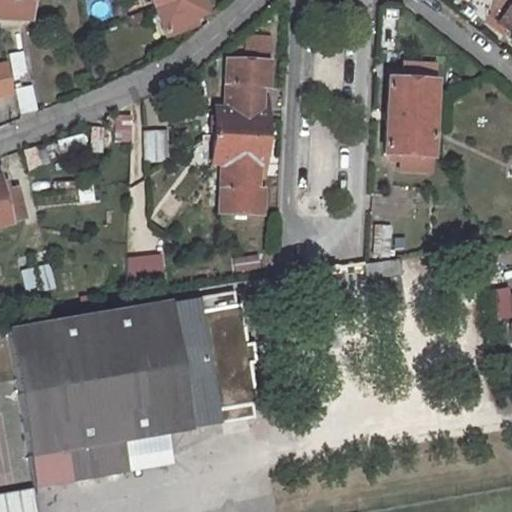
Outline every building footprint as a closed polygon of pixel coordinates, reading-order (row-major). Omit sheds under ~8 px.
[(0,0),(0,19),(27,21),(28,0),(0,0)] [(163,35),(190,25),(188,19),(202,13),(196,0),(168,0),(151,6),(163,35)] [(511,39),(510,42),(511,43),(511,6),(497,27),(511,37),(511,39)] [(267,39),(243,38),(242,53),(267,53),(267,39)] [(0,62),(0,95),(12,93),(5,61),(0,62)] [(219,163),(217,212),(259,214),(260,190),(255,189),(256,177),(261,178),(264,100),(259,99),(260,88),(265,88),(266,63),(224,61),(222,111),(211,110),(209,163),(219,163)] [(402,79),(386,78),(383,154),(399,155),(398,170),(429,172),(434,65),(403,63),(402,79)] [(19,113),(34,110),(28,85),(13,88),(19,113)] [(128,118),(112,117),(111,142),(127,142),(128,118)] [(0,224),(23,219),(15,186),(0,189),(0,224)] [(127,258),(126,288),(165,285),(161,259),(127,258)] [(364,280),(399,275),(397,260),(363,265),(364,280)] [(495,321),(508,319),(511,343),(511,299),(507,301),(505,290),(490,292),(495,321)] [(235,306),(233,292),(6,331),(28,457),(96,445),(98,457),(125,453),(123,440),(254,416),(252,404),(257,403),(250,365),(255,364),(252,344),(246,345),(240,304),(235,306)]
